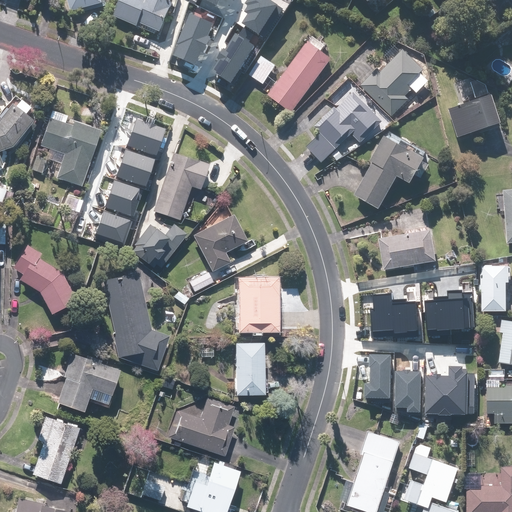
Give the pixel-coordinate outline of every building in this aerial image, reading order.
[(69,0),(72,13),(106,6),(104,0),(69,0)] [(164,33),(176,0),(122,0),(115,17),(139,27),(140,24),(164,33)] [(249,14),(243,23),(265,37),(284,8),(271,0),(247,0),(245,4),(248,5),(244,11),(249,14)] [(178,46),(174,55),(195,64),(200,51),(203,53),(210,37),(208,36),(214,23),(190,13),(176,45),(178,46)] [(218,60),(212,69),(231,82),(254,46),(249,43),(255,35),(244,28),(239,36),(235,34),(225,50),(224,48),(217,59),(218,60)] [(328,45),(314,35),(269,95),(292,112),(333,58),(323,51),(328,45)] [(377,68),(361,84),(393,117),(430,82),(422,74),(426,70),(405,49),(380,72),(377,68)] [(278,63),(262,54),(249,76),(264,85),(278,63)] [(475,98),(448,108),(459,138),(504,121),(488,77),(470,83),(475,98)] [(324,164),(354,135),(364,144),(386,123),(353,89),(315,126),(321,132),(306,146),(324,164)] [(32,109),(20,99),(0,120),(0,168),(4,167),(0,155),(0,152),(15,148),(36,122),(27,114),(32,109)] [(68,115),(52,110),(41,145),(51,149),(48,158),(61,163),(56,178),(82,187),(101,130),(75,122),(74,126),(66,124),(68,115)] [(134,119),(126,143),(155,152),(162,129),(134,119)] [(373,162),(355,194),(380,208),(399,174),(412,182),(415,175),(420,178),(428,163),(423,160),(428,153),(388,131),(371,161),(373,162)] [(117,172),(144,181),(152,157),(125,148),(117,172)] [(172,152),(153,210),(180,219),(191,187),(201,190),(209,164),(172,152)] [(113,180),(105,203),(133,212),(140,189),(113,180)] [(511,188),(505,189),(505,194),(497,194),(498,211),(506,211),(508,242),(511,241),(511,188)] [(96,234),(122,242),(129,221),(103,212),(96,234)] [(249,242),(235,213),(193,233),(212,272),(231,263),(226,253),(249,242)] [(157,262),(161,265),(186,232),(172,222),(164,233),(149,221),(133,242),(135,243),(131,247),(155,265),(157,262)] [(434,229),(381,237),(385,268),(439,260),(434,229)] [(19,279),(39,292),(52,315),(78,301),(62,271),(40,257),(43,252),(28,243),(13,267),(23,273),(19,279)] [(511,265),(483,265),(482,312),(488,312),(488,315),(508,316),(508,282),(511,282),(511,265)] [(209,271),(187,281),(192,292),(214,283),(209,271)] [(139,272),(101,280),(118,357),(159,371),(171,336),(152,330),(139,272)] [(280,277),(238,276),(237,331),(279,331),(280,277)] [(384,307),(390,334),(438,324),(434,302),(445,300),(441,281),(409,288),(412,301),(384,307)] [(178,289),(173,297),(185,305),(190,297),(178,289)] [(477,319),(442,318),(442,339),(476,340),(477,319)] [(511,319),(507,319),(500,362),(511,363),(511,319)] [(265,340),(234,340),(235,393),(266,393),(265,340)] [(213,347),(200,346),(199,359),(213,360),(213,347)] [(366,395),(392,396),(393,352),(371,351),(370,380),(367,380),(366,395)] [(102,358),(85,353),(84,358),(71,354),(56,402),(86,411),(93,389),(112,395),(120,369),(101,363),(102,358)] [(427,371),(426,409),(468,410),(469,372),(463,372),(464,363),(449,363),(449,371),(427,371)] [(395,410),(422,410),(423,368),(396,367),(395,410)] [(511,368),(487,368),(486,412),(495,412),(494,424),(511,424),(511,368)] [(176,408),(166,436),(225,456),(236,423),(230,420),(234,406),(206,397),(200,416),(176,408)] [(466,413),(450,412),(450,422),(465,423),(466,413)] [(439,414),(422,413),(422,422),(438,423),(439,414)] [(36,439),(44,442),(33,474),(60,483),(80,426),(44,414),(36,439)] [(440,428),(419,423),(417,432),(438,437),(440,428)] [(465,427),(451,426),(450,435),(464,436),(465,427)] [(392,491),(386,489),(400,439),(369,430),(347,503),(376,511),(378,511),(381,505),(387,507),(392,491)] [(460,465),(416,451),(411,467),(430,473),(426,484),(411,479),(405,497),(428,505),(425,511),(456,511),(457,511),(446,507),(460,465)] [(186,477),(195,481),(186,507),(202,511),(227,511),(242,469),(214,460),(213,464),(193,457),(186,477)] [(467,473),(467,511),(511,511),(511,465),(503,466),(503,473),(467,473)] [(165,486),(137,476),(131,494),(159,503),(165,486)] [(15,497),(12,511),(68,511),(69,507),(15,497)]
